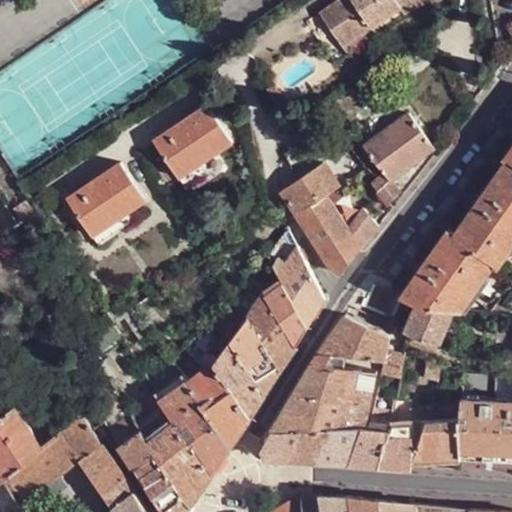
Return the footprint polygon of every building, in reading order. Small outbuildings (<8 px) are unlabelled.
[(338,0),(322,11),(345,45),(375,25),(404,5),(400,0),(338,0)] [(417,5),(414,0),(400,0),(404,5),(408,11),(417,5)] [(381,33),(375,25),(345,45),(351,53),(381,33)] [(335,98),(343,110),(362,96),(354,85),(335,98)] [(209,104),(184,120),(187,125),(212,109),(209,104)] [(156,140),(181,177),(220,151),(234,141),(212,109),(187,125),(184,120),(156,140)] [(391,181),(435,146),(409,113),(366,146),(384,172),(373,183),(389,204),(398,190),(391,181)] [(0,237),(41,210),(21,179),(0,145),(0,237)] [(220,151),(181,177),(187,186),(227,160),(220,151)] [(456,308),(463,309),(473,291),(485,274),(488,275),(498,261),(502,264),(511,249),(509,247),(511,243),(511,151),(509,156),(511,156),(496,179),(499,181),(492,189),(488,188),(480,200),(484,203),(477,212),(473,210),(457,232),(450,227),(440,243),(443,245),(438,255),(433,252),(424,264),(429,267),(422,276),(417,274),(404,293),(420,301),(426,305),(431,305),(456,308)] [(325,162),(296,180),(282,190),(332,268),(343,272),(380,225),(370,212),(352,232),(329,195),(342,185),(325,162)] [(123,163),(97,179),(100,184),(124,166),(123,163)] [(70,199),(94,236),(133,210),(148,200),(124,166),(100,184),(97,179),(70,199)] [(491,180),(488,188),(492,189),(499,181),(496,179),(493,176),(491,180)] [(471,208),(473,210),(477,212),(484,203),(480,200),(474,203),(471,208)] [(133,210),(94,236),(100,246),(140,219),(133,210)] [(285,284),(310,325),(319,312),(328,300),(300,248),(290,229),(269,255),(283,279),(285,284)] [(435,245),(433,252),(438,255),(443,245),(440,243),(438,241),(435,245)] [(415,273),(417,274),(422,276),(429,267),(424,264),(419,268),(415,273)] [(490,279),(488,275),(485,274),(473,291),(478,295),(490,279)] [(266,296),(285,284),(283,279),(263,290),(266,296)] [(303,335),(310,325),(285,284),(266,296),(296,345),(303,335)] [(463,309),(470,310),(478,295),(473,291),(463,309)] [(289,357),(296,345),(266,296),(258,305),(252,300),(247,305),(250,309),(246,313),(239,308),(236,311),(239,315),(246,322),(251,315),(282,369),(289,357)] [(426,305),(420,301),(408,326),(407,329),(439,344),(456,308),(431,305),(426,305)] [(85,312),(93,323),(107,313),(100,302),(85,312)] [(140,340),(151,334),(132,310),(119,320),(130,334),(133,331),(140,340)] [(343,355),(386,360),(388,349),(390,335),(348,312),(334,332),(320,352),(343,355)] [(97,357),(123,338),(114,322),(107,313),(93,323),(88,343),(97,357)] [(275,380),(282,369),(251,315),(246,322),(239,330),(233,339),(267,391),(275,380)] [(239,330),(246,322),(239,315),(233,323),(239,330)] [(241,430),(251,415),(215,362),(225,348),(206,327),(189,347),(205,369),(189,382),(231,445),(241,430)] [(259,403),(267,391),(233,339),(225,348),(215,362),(251,415),(259,403)] [(385,370),(401,372),(402,352),(388,349),(386,360),(385,370)] [(307,373),(294,394),(373,395),(377,369),(340,364),(343,355),(320,352),(307,373)] [(495,399),(496,373),(466,372),(463,397),(495,399)] [(511,399),(511,374),(496,373),(495,399),(511,399)] [(223,459),(231,445),(189,382),(183,374),(157,391),(214,472),(223,459)] [(122,445),(143,428),(139,421),(118,389),(96,407),(113,434),(122,445)] [(203,488),(214,472),(157,391),(145,399),(153,411),(165,430),(150,440),(158,453),(192,504),(203,488)] [(331,426),(364,424),(373,395),(294,394),(284,411),(274,428),(300,428),(331,426)] [(32,499),(82,460),(104,443),(85,414),(44,448),(9,395),(0,401),(0,473),(22,508),(32,499)] [(510,457),(511,456),(511,399),(495,399),(463,397),(460,417),(463,454),(510,457)] [(349,462),(379,463),(399,420),(399,411),(375,408),(370,425),(364,424),(349,462)] [(143,428),(150,440),(165,430),(153,411),(139,421),(143,428)] [(439,459),(464,459),(463,454),(460,417),(428,419),(415,459),(439,459)] [(379,463),(414,467),(415,459),(428,419),(399,420),(379,463)] [(317,459),(349,462),(364,424),(331,426),(317,459)] [(288,458),(317,459),(331,426),(300,428),(288,458)] [(137,468),(158,453),(150,440),(143,428),(122,445),(137,468)] [(268,456),(288,458),(300,428),(274,428),(263,448),(268,456)] [(104,443),(82,460),(103,494),(126,477),(104,443)] [(186,511),(192,504),(158,453),(137,468),(166,511),(186,511)] [(134,490),(126,477),(103,494),(114,506),(134,490)] [(148,511),(134,490),(114,506),(117,511),(148,511)] [(303,511),(302,494),(267,511),(303,511)] [(302,494),(303,511),(323,511),(320,495),(311,494),(302,494)] [(335,495),(320,495),(323,511),(352,511),(350,496),(335,495)] [(366,498),(350,496),(352,511),(383,511),(381,499),(366,498)] [(40,511),(32,499),(22,508),(25,511),(40,511)] [(400,501),(381,499),(383,511),(420,511),(419,503),(400,501)] [(455,507),(419,503),(420,511),(471,511),(471,508),(455,507)]
